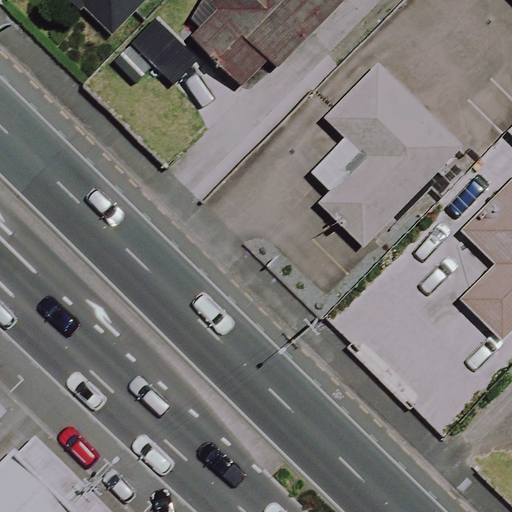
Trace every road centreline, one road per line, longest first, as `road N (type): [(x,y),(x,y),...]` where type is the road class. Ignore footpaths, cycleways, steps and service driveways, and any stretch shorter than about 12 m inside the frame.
road 1 (secondary): [(0,126),(395,511)]
road 2 (secondary): [(245,511),(0,268)]
